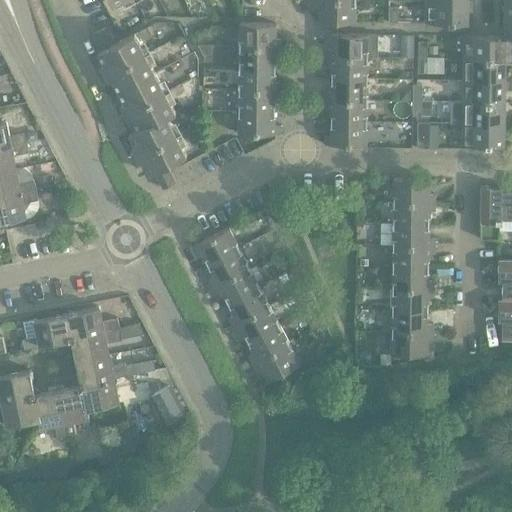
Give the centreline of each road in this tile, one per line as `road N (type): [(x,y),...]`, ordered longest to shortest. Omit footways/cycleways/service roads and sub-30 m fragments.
road 1 (residential): [(165,511),(215,457),(207,398),(126,240)]
road 2 (residential): [(126,240),(261,167),(299,156)]
road 3 (residential): [(469,334),(469,163)]
road 4 (residential): [(299,156),(469,163)]
road 5 (unclassified): [(91,172),(17,27)]
road 6 (residential): [(299,156),(301,29),(289,0)]
road 7 (residential): [(0,279),(98,256),(126,240)]
